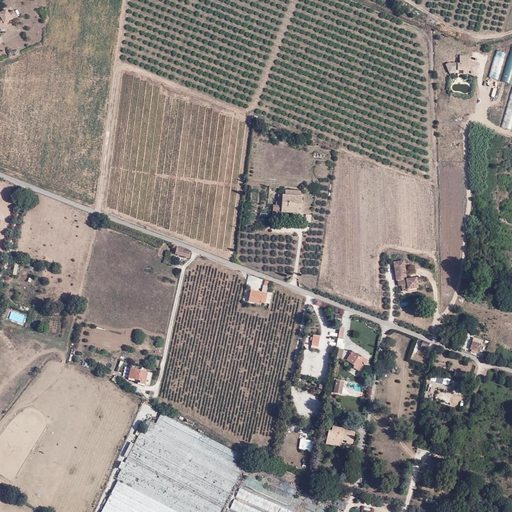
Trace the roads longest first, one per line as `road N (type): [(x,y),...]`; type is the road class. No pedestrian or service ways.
road 1 (unclassified): [(511,370),(195,250)]
road 2 (track): [(98,213),(125,0)]
road 3 (unclassified): [(195,250),(0,174)]
road 4 (residential): [(195,250),(157,384)]
road 5 (track): [(436,324),(432,186)]
